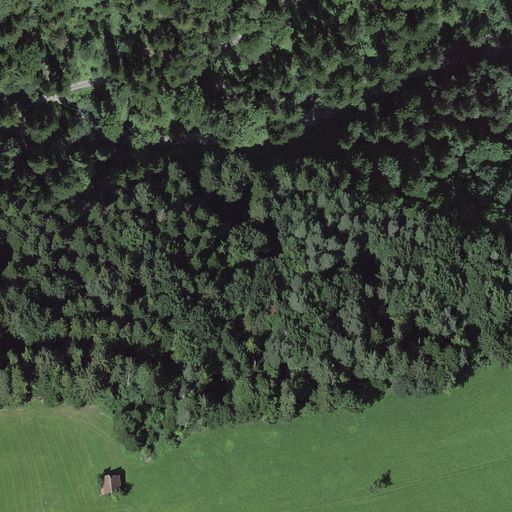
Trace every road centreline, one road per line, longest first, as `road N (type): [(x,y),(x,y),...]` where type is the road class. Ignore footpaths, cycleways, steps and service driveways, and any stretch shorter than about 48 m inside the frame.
road 1 (track): [(294,0),(259,31),(153,74),(64,89),(27,107),(21,119),(31,160),(86,207),(157,216),(220,244),(258,244),(294,220),(318,216),(511,202)]
road 2 (track): [(298,511),(511,458)]
